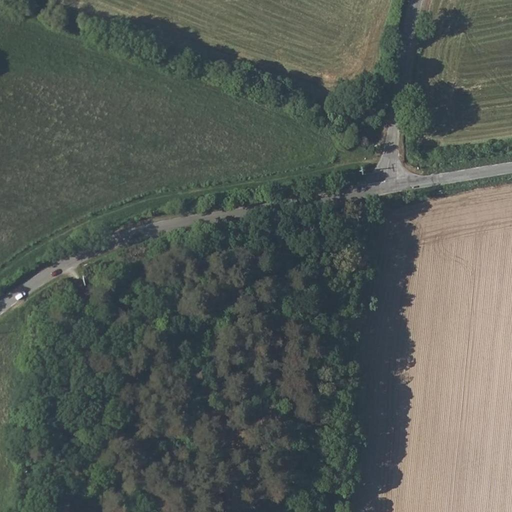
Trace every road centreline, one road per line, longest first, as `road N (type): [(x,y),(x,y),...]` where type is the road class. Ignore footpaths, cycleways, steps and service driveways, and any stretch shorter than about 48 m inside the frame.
road 1 (unclassified): [(0,308),(46,274),(136,233),(386,186)]
road 2 (unclassified): [(417,0),(386,186)]
road 3 (unclassified): [(386,186),(511,167)]
